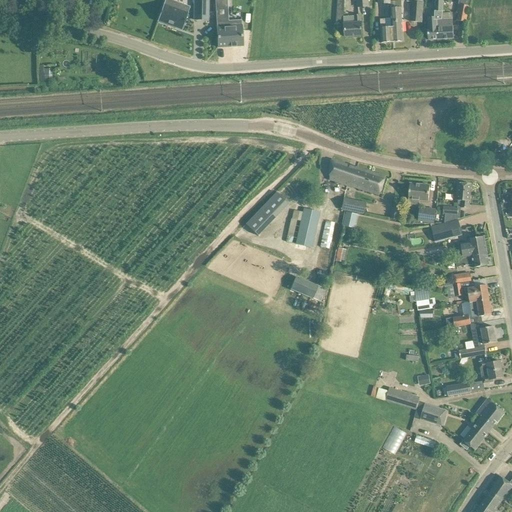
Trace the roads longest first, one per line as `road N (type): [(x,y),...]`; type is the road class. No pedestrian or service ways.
road 1 (tertiary): [(511,49),(206,67),(0,10)]
road 2 (track): [(317,140),(0,491)]
road 3 (secondary): [(284,129),(175,126),(0,137)]
road 4 (secondary): [(284,129),(381,160),(487,172)]
road 5 (residential): [(511,308),(487,172)]
